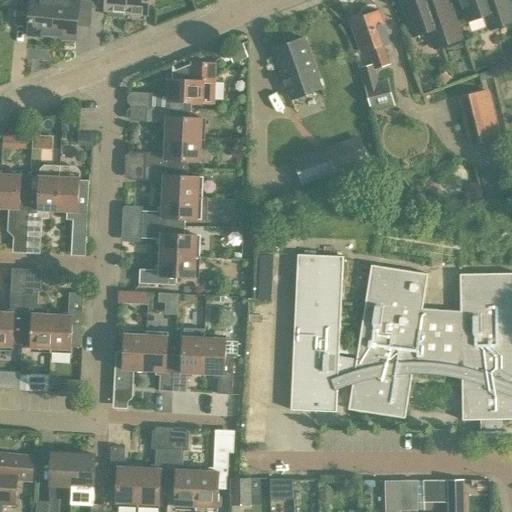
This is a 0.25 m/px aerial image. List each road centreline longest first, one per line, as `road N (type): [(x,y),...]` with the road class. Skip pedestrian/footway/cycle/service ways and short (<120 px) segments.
road 1 (residential): [(511,461),(252,461)]
road 2 (residential): [(108,265),(118,65)]
road 3 (residential): [(100,420),(108,265)]
road 4 (residential): [(118,65),(236,18)]
road 5 (residential): [(0,111),(118,65)]
road 6 (residential): [(100,420),(224,426)]
